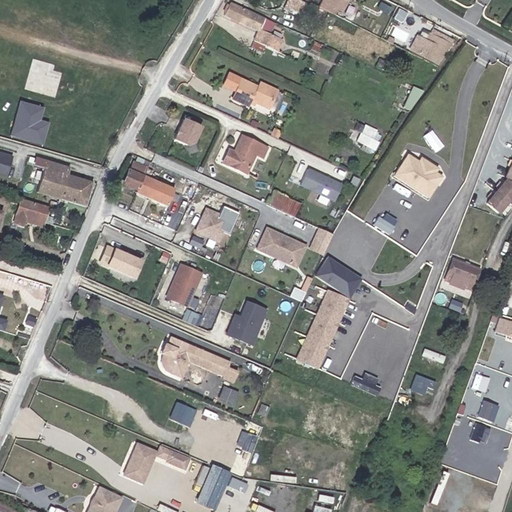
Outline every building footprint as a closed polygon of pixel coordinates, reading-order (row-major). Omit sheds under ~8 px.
[(287,0),(285,5),(302,14),(307,3),(300,0),(287,0)] [(323,0),(320,5),(332,11),(335,5),(340,8),(344,0),(323,0)] [(262,19),(263,17),(252,12),(229,2),(222,15),(254,31),(250,39),(275,51),(280,41),(268,34),(257,29),(262,19)] [(273,24),(262,19),(257,29),(268,34),(273,24)] [(416,51),(440,64),(447,51),(449,52),(453,44),(436,35),(432,42),(423,38),(416,51)] [(237,91),(242,80),(229,74),(224,86),(237,91)] [(269,109),(278,91),(260,83),(258,87),(242,80),(237,91),(233,100),(249,107),(250,105),(251,101),(257,104),(269,109)] [(424,90),(413,85),(402,105),(411,109),(424,90)] [(192,124),(175,117),(166,137),(182,145),(192,124)] [(105,128),(91,123),(82,152),(96,156),(105,128)] [(356,142),(378,149),(383,131),(361,124),(356,142)] [(247,175),(256,155),(263,158),(267,148),(242,137),(235,153),(229,150),(222,164),(247,175)] [(0,175),(7,177),(13,156),(0,152),(0,175)] [(406,154),(403,158),(414,167),(420,165),(427,170),(427,177),(431,180),(429,190),(438,179),(432,174),(435,171),(418,158),(415,161),(406,154)] [(139,163),(142,158),(135,155),(133,160),(139,163)] [(511,178),(511,155),(502,173),(511,178)] [(414,167),(403,158),(390,174),(422,199),(429,190),(431,180),(427,177),(427,170),(420,165),(414,167)] [(58,200),(65,176),(67,169),(35,159),(33,165),(43,168),(35,193),(58,200)] [(171,188),(141,174),(145,166),(139,163),(133,160),(130,159),(120,182),(134,188),(133,190),(164,204),(171,188)] [(342,185),(308,169),(300,185),(335,201),(342,185)] [(83,208),(90,183),(65,176),(58,200),(83,208)] [(511,189),(511,185),(502,177),(483,200),(494,210),(511,189)] [(272,191),(267,203),(294,215),(300,203),(272,191)] [(43,223),(47,209),(20,200),(15,214),(37,222),(42,223),(43,223)] [(217,241),(227,219),(205,209),(196,231),(217,241)] [(21,223),(23,217),(15,214),(12,223),(20,226),(21,223)] [(37,222),(23,217),(21,223),(39,230),(42,223),(37,222)] [(324,253),(335,233),(319,226),(310,247),(324,253)] [(292,275),(302,254),(263,236),(254,257),(292,275)] [(389,272),(401,249),(387,242),(375,265),(389,272)] [(129,278),(136,262),(105,248),(98,264),(129,278)] [(313,276),(349,296),(361,275),(325,255),(313,276)] [(465,278),(471,281),(477,266),(450,256),(442,277),(462,285),(465,278)] [(186,306),(199,273),(179,265),(166,298),(186,306)] [(469,287),(471,281),(465,278),(462,285),(469,287)] [(290,296),(294,287),(286,283),(282,292),(290,296)] [(301,301),(305,292),(294,287),(290,296),(301,301)] [(294,360),(317,370),(347,298),(324,288),(294,360)] [(252,344),(266,309),(246,301),(236,327),(230,325),(226,334),(252,344)] [(34,319),(29,317),(25,326),(30,328),(34,319)] [(166,340),(161,351),(159,356),(158,358),(158,361),(159,363),(162,365),(181,373),(193,343),(172,335),(169,342),(166,340)] [(12,340),(5,339),(4,346),(11,347),(12,340)] [(157,349),(161,351),(166,340),(161,339),(157,349)] [(419,362),(431,367),(434,359),(444,363),(446,356),(425,348),(419,362)] [(232,367),(224,364),(221,374),(229,377),(232,367)] [(423,393),(425,385),(432,387),(434,379),(413,374),(409,390),(423,393)] [(135,378),(129,375),(124,388),(130,390),(135,378)] [(169,390),(153,384),(148,397),(164,403),(169,390)] [(233,404),(238,391),(222,385),(217,398),(233,404)] [(492,422),(498,404),(481,398),(475,416),(492,422)] [(186,406),(176,401),(169,419),(179,423),(186,406)] [(270,407),(261,404),(257,413),(266,417),(270,407)] [(237,428),(241,419),(225,413),(222,421),(237,428)] [(456,424),(451,441),(468,446),(473,429),(456,424)] [(139,478),(153,447),(134,440),(127,456),(130,457),(124,472),(139,478)] [(154,457),(185,470),(190,457),(160,444),(154,457)] [(130,457),(127,456),(121,471),(124,472),(130,457)] [(434,504),(447,473),(440,470),(427,501),(434,504)] [(220,479),(207,473),(201,486),(215,492),(220,479)] [(95,511),(118,511),(124,500),(105,491),(99,504),(98,503),(96,508),(97,509),(95,511)]
